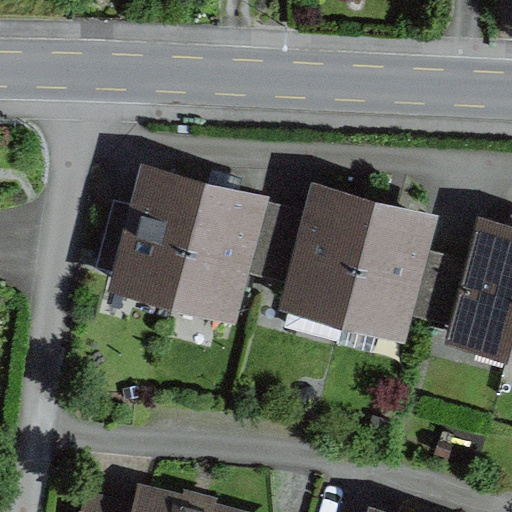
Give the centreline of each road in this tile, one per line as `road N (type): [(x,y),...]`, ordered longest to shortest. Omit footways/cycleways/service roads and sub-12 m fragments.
road 1 (residential): [(23,511),(84,70)]
road 2 (unclassified): [(84,70),(511,90)]
